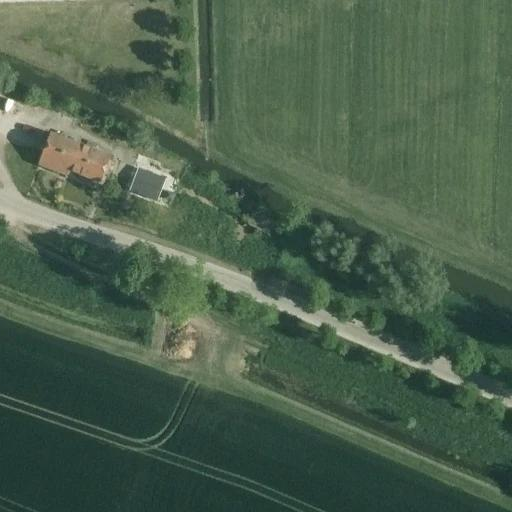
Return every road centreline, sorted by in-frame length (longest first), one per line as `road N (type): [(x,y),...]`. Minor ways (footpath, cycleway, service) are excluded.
road 1 (tertiary): [(0,201),(241,285),(511,398)]
road 2 (track): [(0,307),(289,406),(511,501)]
road 3 (track): [(193,372),(214,323),(511,451)]
road 4 (track): [(0,215),(44,247),(214,323)]
